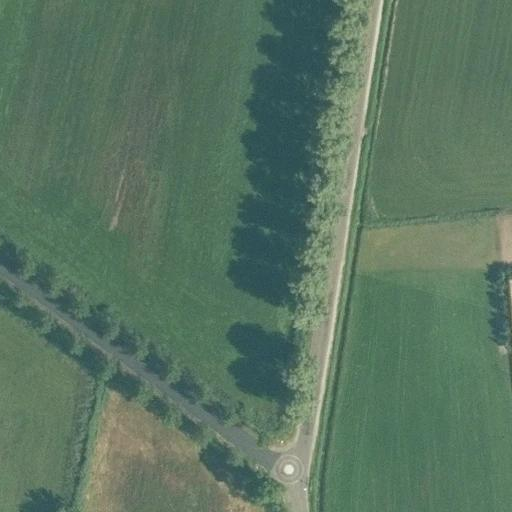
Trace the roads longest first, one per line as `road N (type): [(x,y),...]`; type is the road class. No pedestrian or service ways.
road 1 (unclassified): [(280,484),(350,0)]
road 2 (unclassified): [(280,484),(0,274)]
